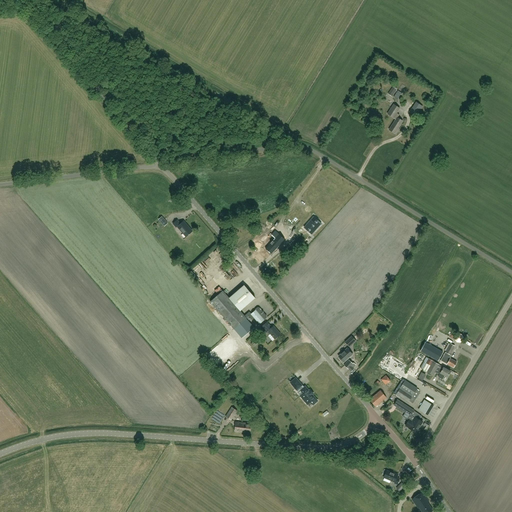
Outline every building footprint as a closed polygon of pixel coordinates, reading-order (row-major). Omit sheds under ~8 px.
[(397,90),(393,87),(388,94),(392,97),(397,90)] [(398,90),(393,97),(397,99),(401,93),(398,90)] [(415,118),(423,108),(416,103),(408,113),(415,118)] [(388,114),(396,119),(397,117),(399,115),(397,113),(400,108),(394,104),(388,114)] [(403,121),(397,117),(396,119),(389,130),(395,133),(403,121)] [(302,211),(301,213),(295,208),(287,218),(291,221),(288,224),(293,229),(306,214),(302,211)] [(330,214),(322,208),(318,212),(326,219),(330,214)] [(159,219),(165,226),(168,224),(162,217),(159,219)] [(314,217),(304,228),(311,234),(321,223),(314,217)] [(186,237),(192,231),(183,221),(180,224),(177,220),(173,223),(176,228),(177,227),(186,237)] [(289,237),(292,235),(287,229),(284,232),(289,237)] [(274,238),(265,248),(265,249),(266,248),(271,253),(271,254),(284,239),(284,238),(283,240),(277,235),(278,233),(275,230),(271,235),(274,238)] [(245,242),(241,245),(245,250),(249,246),(245,242)] [(235,262),(232,264),(236,272),(240,269),(235,262)] [(244,316),(240,311),(255,298),(244,285),(229,298),(222,291),(210,301),(234,329),(242,338),(254,328),(246,318),(244,316)] [(254,318),(261,326),(266,322),(264,320),(266,318),(266,316),(259,308),(257,308),(255,310),(251,314),(250,313),(248,315),(252,320),(254,318)] [(266,322),(261,326),(261,327),(269,336),(268,336),(272,341),(280,334),(273,326),(270,329),(267,325),(268,324),(267,322),(266,322)] [(349,347),(356,341),(352,336),(345,342),(349,347)] [(420,351),(438,361),(443,352),(425,342),(420,351)] [(450,355),(455,346),(450,344),(445,352),(450,355)] [(344,362),(352,354),(347,348),(338,356),(344,362)] [(412,370),(417,373),(426,357),(422,354),(412,370)] [(454,367),(457,362),(444,355),(441,360),(454,367)] [(423,369),(427,372),(433,361),(429,359),(423,369)] [(353,364),(349,360),(344,365),(348,369),(351,372),(354,369),(353,368),(356,365),(353,363),(353,364)] [(451,371),(443,367),(433,361),(427,372),(428,372),(427,373),(430,375),(431,374),(433,375),(435,371),(438,373),(439,372),(440,373),(438,377),(442,379),(445,375),(447,377),(451,371)] [(386,385),(391,380),(386,375),(381,379),(386,385)] [(302,385),(296,378),(290,383),(296,390),(299,388),(301,390),(303,393),(300,396),(307,404),(310,402),(313,405),(318,401),(305,386),(303,388),(301,386),(302,385)] [(417,388),(405,380),(396,394),(408,402),(410,399),(414,402),(420,392),(416,390),(417,388)] [(375,406),(386,397),(381,390),(370,399),(375,406)] [(414,427),(412,430),(416,432),(420,425),(421,425),(422,424),(422,423),(423,421),(419,419),(420,419),(418,417),(417,417),(419,414),(414,411),(414,410),(397,400),(393,406),(407,414),(408,413),(415,417),(413,419),(415,420),(414,420),(416,421),(415,423),(415,424),(414,426),(414,427)] [(433,405),(424,400),(419,410),(428,415),(433,405)] [(237,411),(232,407),(226,416),(231,420),(237,411)] [(219,413),(215,419),(221,423),(225,416),(219,413)] [(409,420),(405,425),(409,428),(412,430),(414,427),(414,426),(415,424),(415,423),(416,421),(414,420),(415,420),(413,419),(415,417),(408,413),(407,414),(405,418),(407,419),(408,419),(409,420)] [(235,431),(250,433),(251,424),(236,422),(235,431)] [(402,469),(408,477),(411,474),(405,466),(402,469)] [(397,484),(399,478),(397,477),(398,474),(393,472),(386,470),(383,477),(395,482),(394,483),(397,484)] [(399,491),(405,486),(402,483),(396,488),(399,491)] [(422,492),(413,499),(421,511),(431,511),(433,511),(428,503),(429,502),(422,492)]
